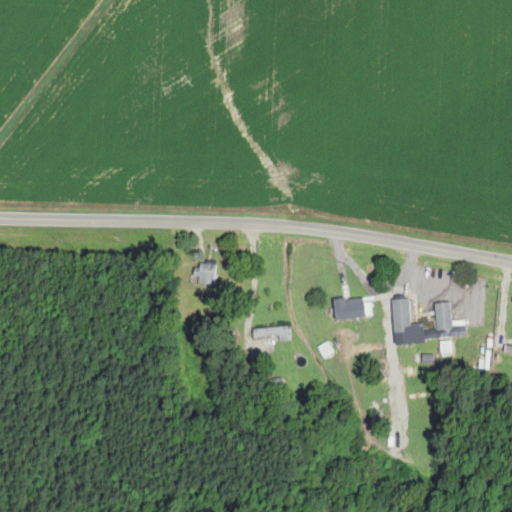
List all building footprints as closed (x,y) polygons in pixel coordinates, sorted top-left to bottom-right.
[(215,284),(216,263),(199,262),(198,283),(215,284)] [(372,315),(369,295),(333,301),(336,320),(372,315)] [(392,299),(395,341),(465,336),(464,327),(452,328),(450,301),(435,302),(437,329),(424,329),(424,322),(411,323),(409,298),(392,299)] [(290,325),(253,327),(254,336),(279,335),(279,340),(291,339),(290,325)] [(452,352),(451,340),(440,340),(440,353),(452,352)]
